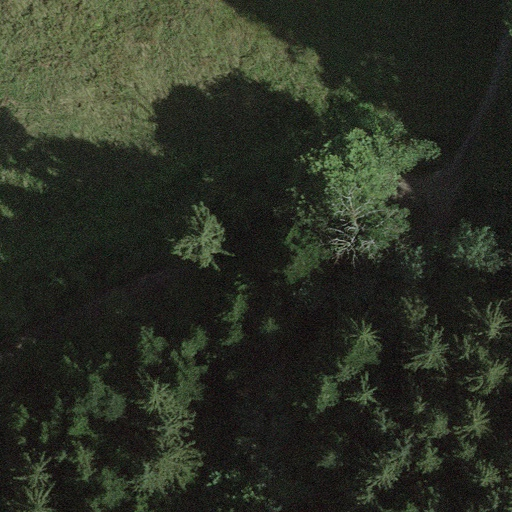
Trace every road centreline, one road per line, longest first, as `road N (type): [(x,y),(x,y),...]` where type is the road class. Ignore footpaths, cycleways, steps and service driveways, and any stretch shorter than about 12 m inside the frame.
road 1 (track): [(463,172),(190,258),(0,363)]
road 2 (track): [(511,40),(463,172)]
